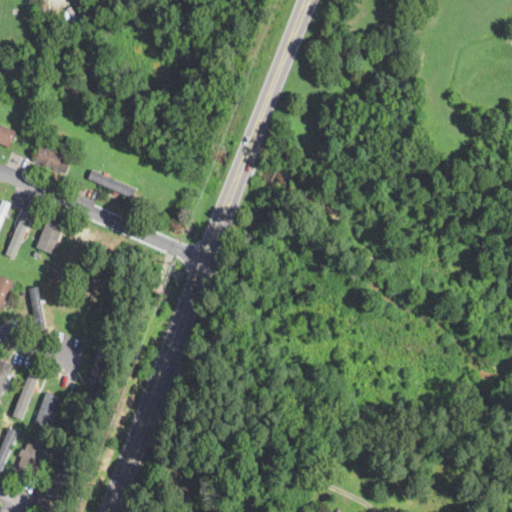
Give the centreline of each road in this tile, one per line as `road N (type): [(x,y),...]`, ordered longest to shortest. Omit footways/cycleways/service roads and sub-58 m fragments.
road 1 (primary): [(307,0),(110,511)]
road 2 (residential): [(206,260),(0,170)]
